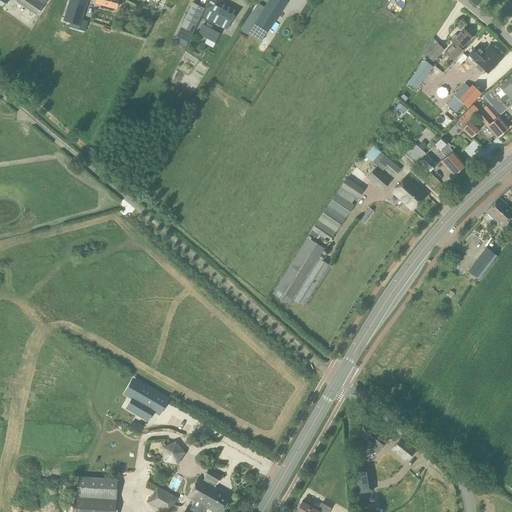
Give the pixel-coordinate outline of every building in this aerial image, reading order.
[(16,0),(37,14),(43,6),(35,0),(16,0)] [(78,29),(87,0),(70,0),(64,20),(72,22),(70,27),(78,29)] [(116,9),(118,0),(95,0),(95,3),(116,9)] [(210,0),(206,9),(203,15),(227,28),(230,23),(237,11),(221,3),(222,0),(210,0)] [(259,6),(245,27),(262,39),(287,2),(284,0),(270,0),(265,9),(259,6)] [(167,1),(163,8),(169,11),(172,4),(167,1)] [(192,35),(204,10),(193,4),(181,27),(182,28),(181,30),(192,35)] [(215,43),(221,34),(205,24),(198,34),(215,43)] [(453,43),(444,52),(452,60),(453,61),(448,66),(452,70),(464,58),(458,53),(461,50),(460,49),(462,47),(471,38),(463,30),(457,36),(452,41),(453,43)] [(424,58),(426,56),(437,44),(432,39),(421,55),(424,58)] [(432,61),(443,50),(437,44),(426,56),(432,61)] [(484,51),(478,46),(468,55),(475,61),(487,73),(502,59),(489,46),(484,51)] [(424,61),(410,79),(418,85),(432,67),(424,61)] [(497,84),(482,97),(499,116),(511,104),(511,73),(511,74),(498,85),(497,84)] [(480,94),(471,85),(467,89),(464,85),(454,95),(463,104),(467,108),(480,94)] [(454,95),(446,104),(455,112),(463,104),(454,95)] [(509,128),(499,116),(488,104),(483,108),(493,120),(491,122),(484,114),(479,118),(486,126),(487,126),(497,138),(509,128)] [(473,106),(458,121),(463,126),(469,121),(479,111),(473,106)] [(458,121),(455,124),(462,130),(471,138),(479,130),(470,122),(469,121),(463,126),(458,121)] [(434,144),(440,151),(448,143),(441,137),(434,144)] [(415,164),(425,154),(414,144),(404,154),(415,164)] [(390,172),(394,174),(397,170),(369,147),(361,157),(386,177),(390,172)] [(453,175),(463,166),(451,153),(441,162),(453,175)] [(427,155),(419,163),(429,172),(437,165),(427,155)] [(413,210),(425,196),(405,178),(393,192),(413,210)] [(502,227),(511,216),(511,210),(499,198),(486,212),(502,227)] [(479,280),(497,256),(486,248),(468,272),(479,280)] [(132,397),(126,407),(147,419),(153,409),(159,412),(167,399),(137,381),(129,395),(132,397)] [(377,453),(389,438),(375,426),(376,425),(369,419),(352,441),(364,450),(368,445),(377,453)] [(138,423),(134,430),(139,433),(143,426),(138,423)] [(406,462),(415,450),(399,438),(390,449),(406,462)] [(176,441),(161,447),(163,461),(177,465),(185,452),(176,441)] [(387,472),(394,461),(383,454),(376,465),(387,472)] [(369,466),(354,469),(358,494),(373,492),(369,466)] [(199,477),(187,497),(194,501),(190,509),(195,511),(204,511),(207,508),(213,511),(223,511),(232,496),(215,486),(216,484),(216,485),(221,476),(208,469),(203,477),(204,478),(203,480),(199,477)] [(170,475),(164,488),(172,492),(178,479),(170,475)] [(116,511),(117,500),(118,479),(78,477),(76,511),(116,511)] [(166,511),(167,511),(176,497),(159,487),(150,502),(166,511)] [(422,493),(412,493),(412,511),(434,511),(434,493),(422,494),(422,493)] [(436,498),(436,510),(444,509),(443,497),(436,498)] [(328,511),(330,509),(320,504),(317,509),(302,500),(295,511),(328,511)]
